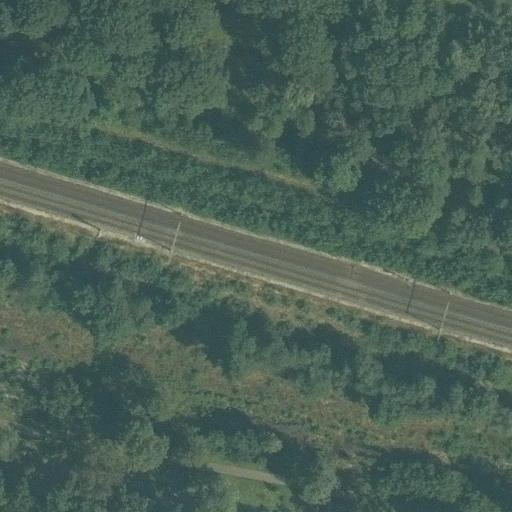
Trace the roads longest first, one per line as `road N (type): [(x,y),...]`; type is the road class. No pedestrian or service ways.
road 1 (unknown): [(511,83),(284,0)]
road 2 (secondary): [(222,511),(0,456)]
